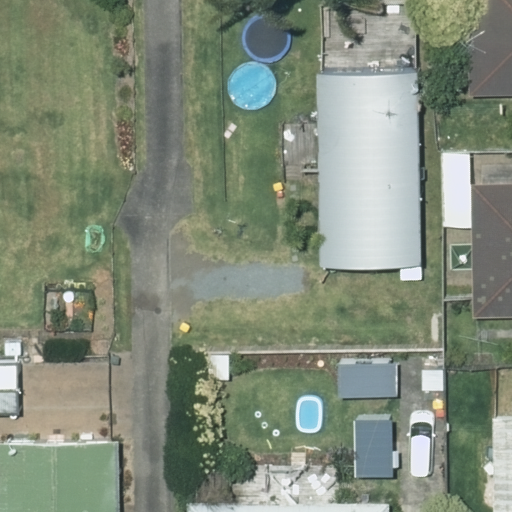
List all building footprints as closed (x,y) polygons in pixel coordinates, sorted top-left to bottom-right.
[(511,0),(465,0),(467,88),(511,87),(511,0)] [(413,62),(314,64),(315,258),(417,256),(413,62)] [(468,145),(440,145),(440,221),(470,220),(468,145)] [(511,176),(471,177),(473,310),(511,309),(511,176)] [(16,358),(0,358),(0,408),(16,408),(16,358)] [(511,511),(511,415),(490,415),(489,511),(511,511)] [(0,511),(113,511),(113,435),(0,436),(0,511)] [(384,511),(385,496),(185,497),(184,511),(384,511)]
